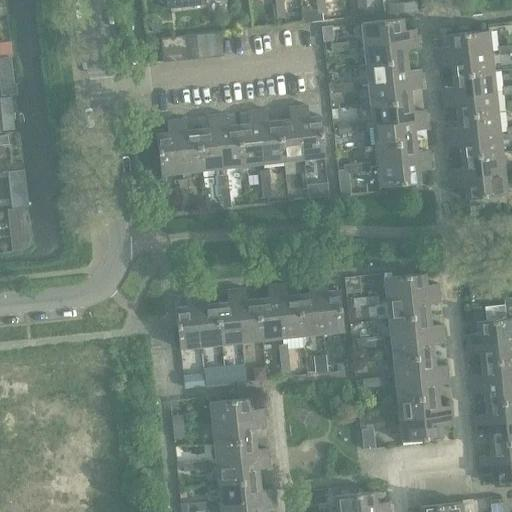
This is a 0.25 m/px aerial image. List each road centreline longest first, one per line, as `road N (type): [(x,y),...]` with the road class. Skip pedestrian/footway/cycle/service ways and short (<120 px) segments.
road 1 (residential): [(0,305),(95,295),(117,279),(107,80)]
road 2 (residential): [(107,80),(298,60)]
